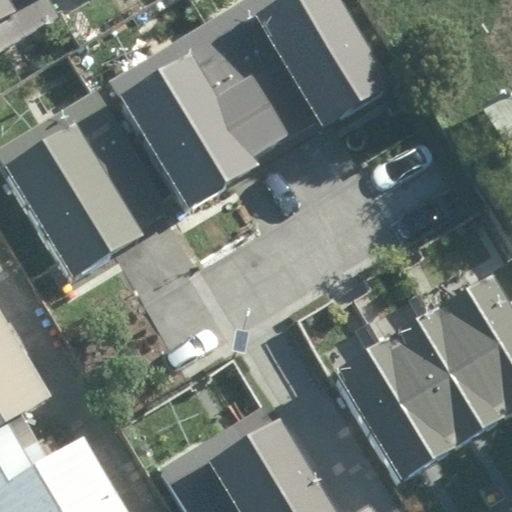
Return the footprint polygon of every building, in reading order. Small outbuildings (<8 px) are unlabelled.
[(0,0),(0,53),(54,23),(40,0),(0,0)] [(394,102),(333,0),(259,0),(109,89),(187,221),(262,176),(258,170),(320,133),(325,142),(394,102)] [(511,100),(485,117),(511,162),(511,100)] [(140,253),(131,239),(168,217),(99,102),(0,160),(0,168),(74,292),(140,253)] [(511,434),(511,322),(496,297),(342,393),(408,499),(511,434)] [(129,511),(83,436),(34,465),(9,425),(47,401),(0,323),(0,511),(129,511)] [(328,511),(269,416),(166,478),(187,511),(328,511)]
